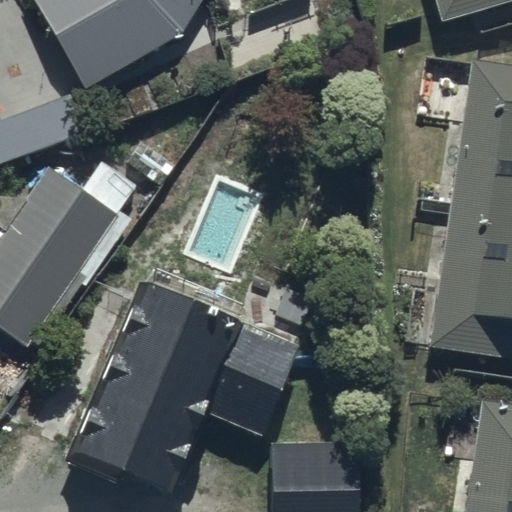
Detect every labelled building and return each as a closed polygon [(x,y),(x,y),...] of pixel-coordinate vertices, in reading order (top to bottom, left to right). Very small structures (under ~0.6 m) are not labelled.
[(30,0),(82,93),(176,42),(200,0),(30,0)] [(511,0),(429,0),(436,23),(474,12),(480,35),(511,26),(511,0)] [(511,70),(468,64),(425,348),(511,361),(511,70)] [(0,167),(76,141),(62,101),(0,123),(0,167)] [(118,216),(43,170),(0,238),(0,331),(33,352),(118,216)] [(309,334),(153,269),(78,447),(129,468),(132,460),(173,476),(182,454),(188,457),(198,432),(194,430),(201,413),(209,416),(218,394),(274,418),(309,334)] [(511,511),(511,408),(477,405),(461,511),(511,511)] [(351,511),(350,449),(265,451),(266,511),(351,511)]
